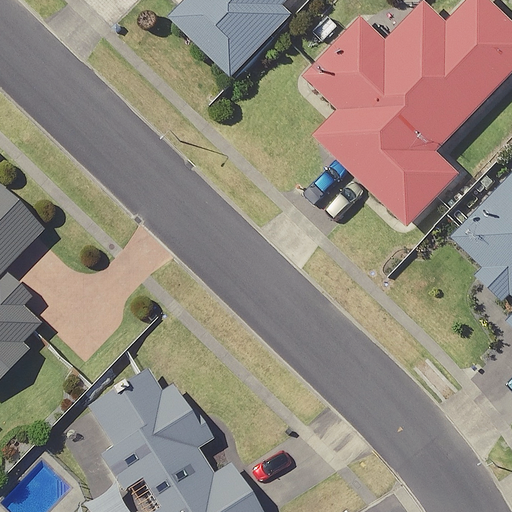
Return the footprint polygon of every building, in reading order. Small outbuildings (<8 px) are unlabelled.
[(201,0),(176,29),(238,84),(312,0),(201,0)] [(511,83),(511,22),(488,0),(481,0),(449,35),(428,15),(394,52),(367,26),(312,85),(348,119),(322,147),(413,232),(462,180),(440,159),(511,83)] [(489,273),(481,283),(508,307),(511,302),(511,183),(458,246),(489,273)] [(0,279),(40,239),(0,198),(0,382),(47,336),(0,288),(0,279)] [(120,488),(87,511),(270,511),(166,369),(93,423),(113,451),(100,461),(120,488)]
